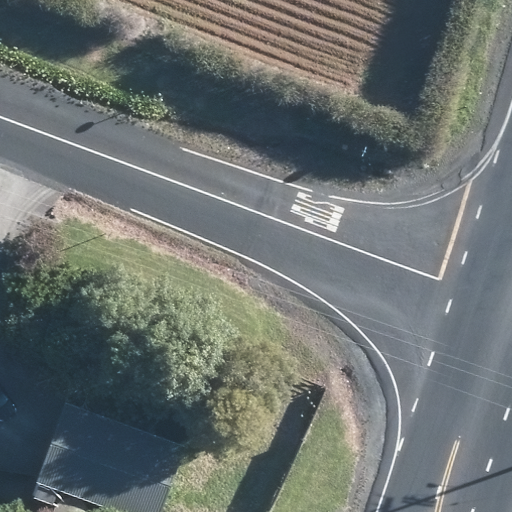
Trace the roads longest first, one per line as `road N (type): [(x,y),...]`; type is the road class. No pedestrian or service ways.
road 1 (unclassified): [(504,305),(0,121)]
road 2 (secondary): [(504,305),(436,511)]
